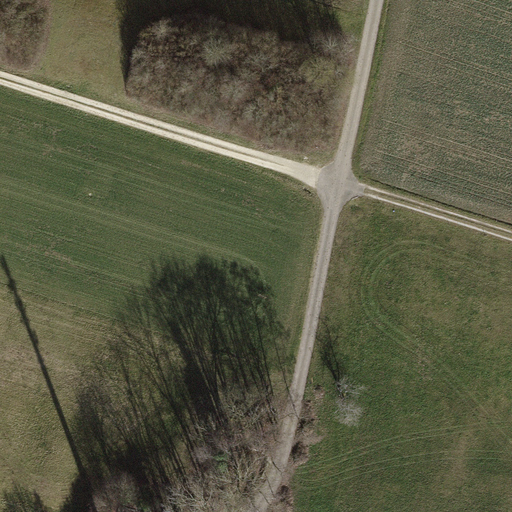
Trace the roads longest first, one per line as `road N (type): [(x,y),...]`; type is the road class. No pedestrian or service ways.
road 1 (track): [(511,238),(0,76)]
road 2 (track): [(253,511),(288,438),(371,0)]
